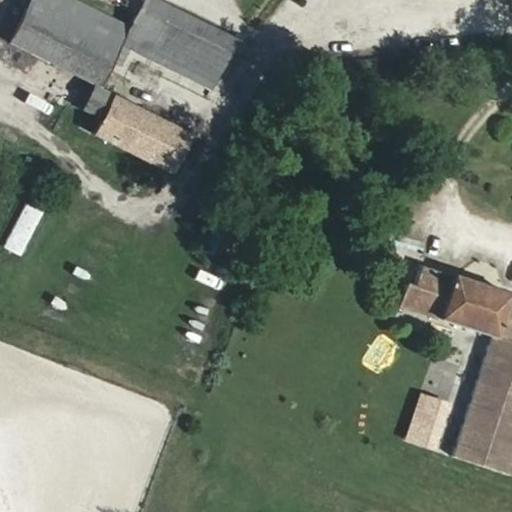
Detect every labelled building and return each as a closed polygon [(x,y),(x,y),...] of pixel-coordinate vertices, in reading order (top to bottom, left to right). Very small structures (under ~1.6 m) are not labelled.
[(111,45),(101,40),(105,34),(110,22),(61,0),(10,0),(0,23),(0,44),(82,82),(94,57),(103,62),(111,45)] [(144,0),(120,0),(105,34),(197,76),(217,33),(144,0)] [(105,34),(101,40),(111,45),(194,83),(197,76),(105,34)] [(173,127),(77,83),(67,105),(85,114),(78,130),(155,166),(162,149),(173,127)] [(224,256),(227,236),(213,233),(210,253),(224,256)] [(10,254),(6,265),(30,273),(34,262),(10,254)] [(511,286),(420,258),(403,307),(492,334),(456,454),(511,468),(511,286)] [(175,329),(201,339),(205,327),(179,317),(175,329)]
